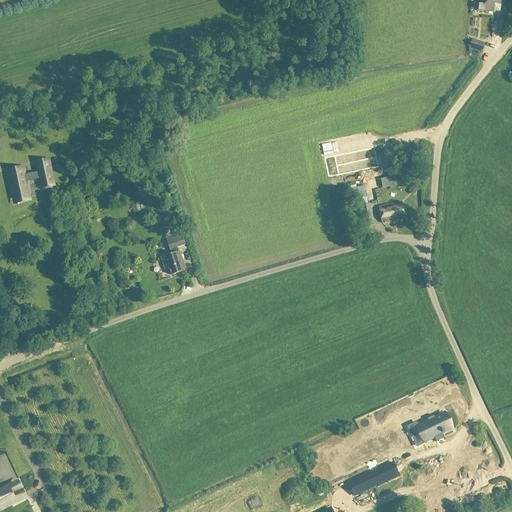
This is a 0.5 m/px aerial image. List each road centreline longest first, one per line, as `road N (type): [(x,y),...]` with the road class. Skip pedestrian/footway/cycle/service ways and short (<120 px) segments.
road 1 (unclassified): [(0,366),(104,323),(384,238),(428,238)]
road 2 (unclassified): [(511,471),(434,299),(428,238)]
road 3 (unclassified): [(428,238),(444,126),(511,34)]
